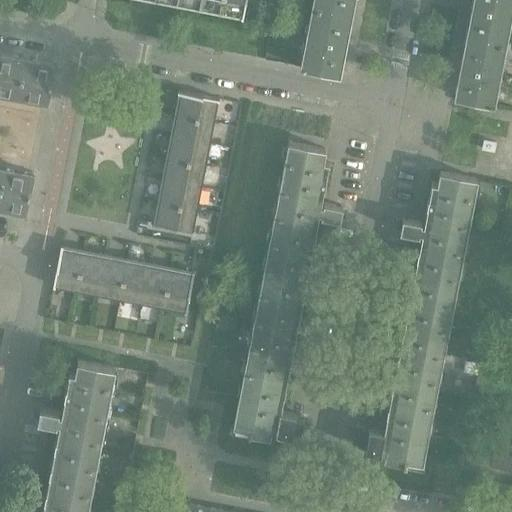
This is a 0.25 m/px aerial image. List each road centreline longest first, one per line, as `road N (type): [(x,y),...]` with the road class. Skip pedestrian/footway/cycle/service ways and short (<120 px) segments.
road 1 (residential): [(425,511),(322,493),(388,100)]
road 2 (residential): [(388,100),(81,41)]
road 3 (residential): [(0,450),(31,264),(0,253)]
